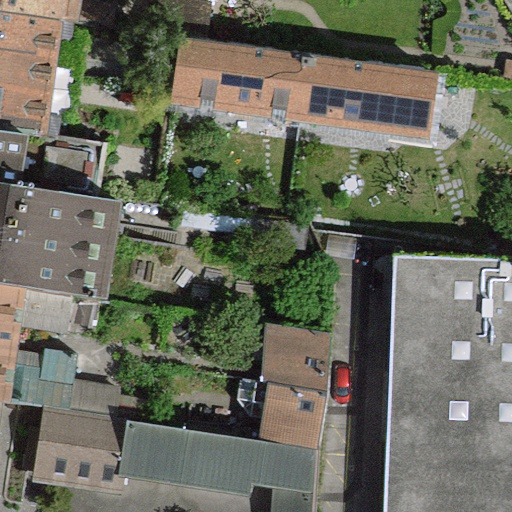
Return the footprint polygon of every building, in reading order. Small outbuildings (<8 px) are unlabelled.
[(0,0),(0,9),(59,18),(61,0),(0,0)] [(192,39),(205,40),(210,6),(171,0),(163,0),(158,33),(192,39)] [(0,128),(56,137),(59,118),(44,116),(56,37),(70,39),(73,20),(59,18),(0,9),(0,128)] [(423,126),(431,72),(205,40),(192,39),(184,95),(423,126)] [(0,282),(23,285),(75,293),(103,298),(119,201),(96,197),(104,144),(56,137),(0,128),(0,282)] [(511,511),(511,259),(396,256),(387,511),(511,511)] [(0,400),(7,402),(14,352),(20,307),(23,285),(0,282),(0,400)] [(75,293),(23,285),(20,307),(72,314),(75,293)] [(280,325),(276,384),(329,391),(333,332),(280,325)] [(46,357),(14,352),(7,402),(51,408),(73,410),(79,355),(46,350),(46,357)] [(271,418),(276,384),(243,380),(241,400),(253,415),(271,418)] [(268,439),(319,447),(329,391),(276,384),(271,418),(268,439)] [(314,511),(319,447),(268,439),(73,410),(51,408),(41,472),(125,485),(126,473),(253,492),(253,481),(282,484),(279,511),(314,511)]
